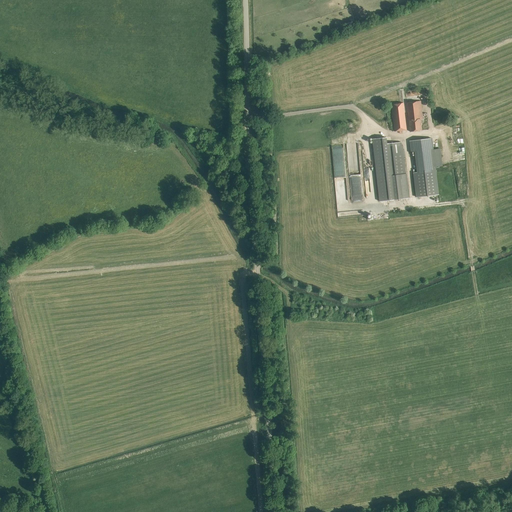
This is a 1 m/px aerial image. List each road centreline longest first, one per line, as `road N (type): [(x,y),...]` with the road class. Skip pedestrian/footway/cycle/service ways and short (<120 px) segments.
road 1 (unclassified): [(273,511),(241,0)]
road 2 (track): [(355,110),(371,129),(402,135),(511,99)]
